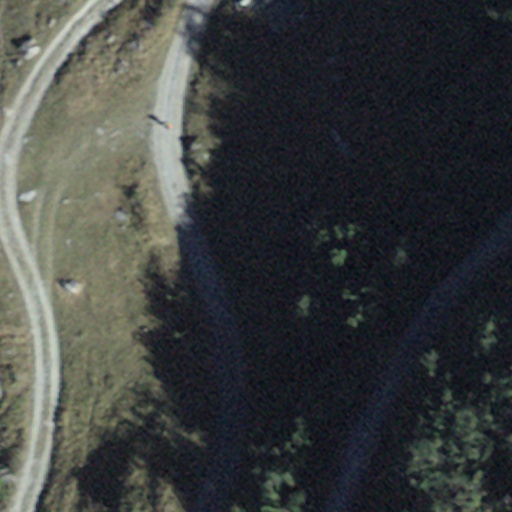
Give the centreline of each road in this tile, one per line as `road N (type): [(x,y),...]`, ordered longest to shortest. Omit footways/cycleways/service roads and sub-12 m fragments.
road 1 (track): [(107,0),(80,24),(8,145),(11,240),(47,354),(21,511)]
road 2 (track): [(187,0),(160,73),(190,233),(223,314),(232,365),(199,511)]
road 3 (track): [(340,511),(420,350),(511,224)]
